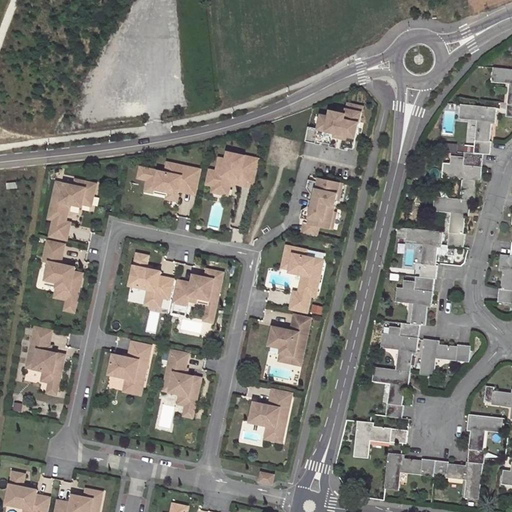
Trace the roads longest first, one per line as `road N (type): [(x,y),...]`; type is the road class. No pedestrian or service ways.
road 1 (residential): [(206,480),(251,258),(125,229),(115,235),(66,437),(82,457),(139,467)]
road 2 (tertiary): [(0,162),(229,126),(330,83)]
road 3 (tertiary): [(309,505),(394,175)]
